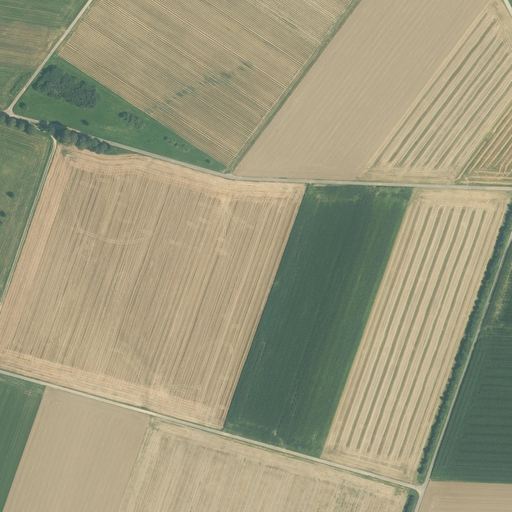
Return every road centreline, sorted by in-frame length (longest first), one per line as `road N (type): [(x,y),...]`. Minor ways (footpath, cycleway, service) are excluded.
road 1 (unclassified): [(0,113),(228,177),(511,189)]
road 2 (track): [(0,371),(423,489)]
road 3 (unclassified): [(511,235),(415,511)]
road 4 (track): [(360,0),(228,177)]
road 5 (track): [(0,304),(54,145),(49,133),(20,118)]
road 6 (track): [(90,0),(5,114)]
